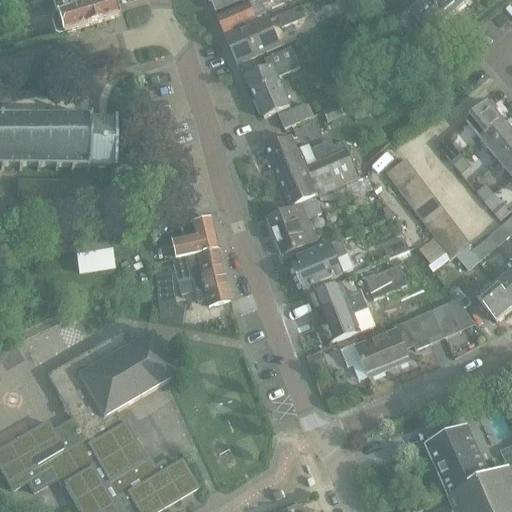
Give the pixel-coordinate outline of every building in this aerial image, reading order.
[(15,0),(12,0),(3,3),(9,22),(21,18),(15,0)] [(62,35),(63,36),(118,19),(111,0),(51,0),(57,17),(53,18),(52,21),(56,35),(59,36),(62,35)] [(210,0),(216,14),(249,1),(252,6),(262,2),(264,7),(265,7),(283,0),(210,0)] [(346,0),(352,14),(371,7),(368,1),(367,0),(346,0)] [(448,21),(429,0),(427,0),(409,16),(428,38),(448,21)] [(429,0),(448,21),(467,6),(461,0),(429,0)] [(262,2),(252,6),(219,19),(226,38),(257,25),(255,21),(268,16),(265,7),(264,7),(262,2)] [(276,19),(281,30),(300,23),(296,11),(276,19)] [(228,42),(239,68),(280,50),(269,24),(228,42)] [(258,104),(255,105),(261,118),(262,117),(265,122),(279,115),(286,133),(311,122),(305,108),(291,115),(289,110),(291,110),(278,81),(302,71),(293,51),(266,63),(271,73),(248,83),(258,104)] [(482,141),(505,122),(489,103),(466,122),(482,141)] [(329,125),(344,118),(340,109),(325,116),(329,125)] [(0,173),(2,174),(2,170),(17,170),(17,174),(23,174),(23,170),(36,169),(36,174),(40,174),(40,170),(51,169),(51,174),(56,174),(56,170),(70,169),(70,174),(74,174),(74,170),(83,169),(83,174),(88,174),(88,169),(115,169),(115,121),(95,121),(95,116),(89,116),(89,121),(78,121),(78,116),(72,116),(72,121),(59,120),(59,116),(55,116),(55,120),(44,120),(44,115),(39,115),(39,120),(25,120),(25,115),(20,115),(20,120),(4,119),(4,115),(0,114),(0,173)] [(511,131),(505,122),(482,141),(497,160),(511,147),(511,131)] [(349,153),(317,166),(309,147),(298,152),(296,147),(299,146),(297,140),(267,153),(291,210),(360,181),(349,153)] [(438,150),(446,158),(445,158),(452,166),(461,158),(447,142),(438,150)] [(511,147),(497,160),(511,177),(511,147)] [(461,158),(452,166),(460,176),(469,168),(461,158)] [(407,161),(388,175),(451,260),(470,246),(407,161)] [(17,183),(16,199),(16,210),(87,212),(88,185),(17,183)] [(482,203),(492,195),(486,188),(476,196),(482,203)] [(492,195),(482,203),(491,214),(501,206),(492,195)] [(315,203),(301,209),(267,223),(282,258),(316,244),(307,222),(321,216),(315,203)] [(390,215),(383,218),(388,224),(395,221),(390,215)] [(183,243),(171,245),(175,261),(172,262),(180,298),(195,295),(197,304),(206,302),(208,309),(230,303),(231,303),(211,221),(189,227),(182,229),(180,229),(183,243)] [(511,236),(511,229),(508,224),(498,232),(506,241),(511,236)] [(403,238),(381,246),(388,261),(396,258),(409,253),(403,238)] [(434,242),(420,252),(431,266),(444,256),(434,242)] [(300,266),(294,269),(304,293),(353,273),(341,243),(298,261),(300,266)] [(470,255),(478,265),(487,258),(479,248),(470,255)] [(478,265),(470,255),(461,263),(469,273),(478,265)] [(374,303),(407,289),(414,285),(411,280),(405,284),(398,269),(366,283),(374,303)] [(511,272),(496,286),(511,305),(511,272)] [(156,279),(158,303),(159,321),(183,325),(185,310),(175,309),(173,278),(156,279)] [(511,310),(511,305),(496,286),(477,302),(496,324),(511,310)] [(341,287),(312,298),(330,346),(360,335),(353,317),(366,312),(361,299),(352,302),(351,299),(350,299),(346,300),(341,287)] [(459,288),(450,295),(465,312),(473,305),(459,288)] [(358,346),(340,354),(348,371),(362,365),(368,380),(410,362),(404,349),(413,345),(416,353),(431,346),(444,341),(461,333),(449,306),(434,313),(419,319),(394,330),(396,334),(359,350),(358,346)] [(0,453),(0,472),(12,494),(27,485),(34,497),(57,483),(61,489),(64,487),(78,511),(161,511),(195,493),(198,491),(181,463),(168,471),(163,464),(154,469),(149,460),(145,462),(124,427),(123,427),(115,414),(167,385),(178,378),(160,348),(152,335),(133,346),(125,333),(47,378),(73,422),(53,434),(48,425),(0,453)] [(511,511),(511,478),(509,472),(491,480),(468,430),(426,449),(453,509),(445,511),(511,511)] [(511,448),(501,454),(509,472),(511,470),(511,448)]
